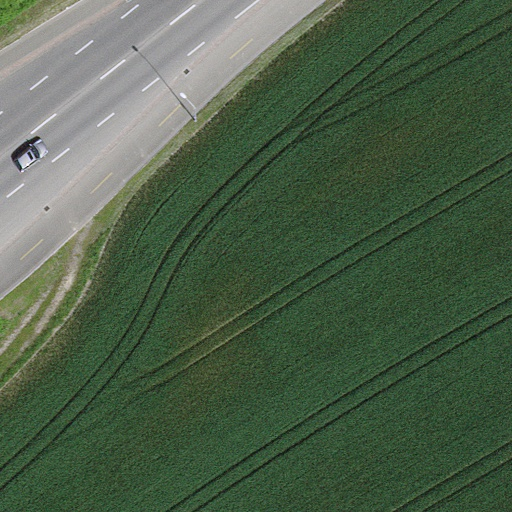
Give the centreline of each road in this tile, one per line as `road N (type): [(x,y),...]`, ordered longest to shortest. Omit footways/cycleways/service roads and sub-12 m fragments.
road 1 (track): [(122,167),(35,328),(0,359)]
road 2 (primary): [(46,122),(202,0)]
